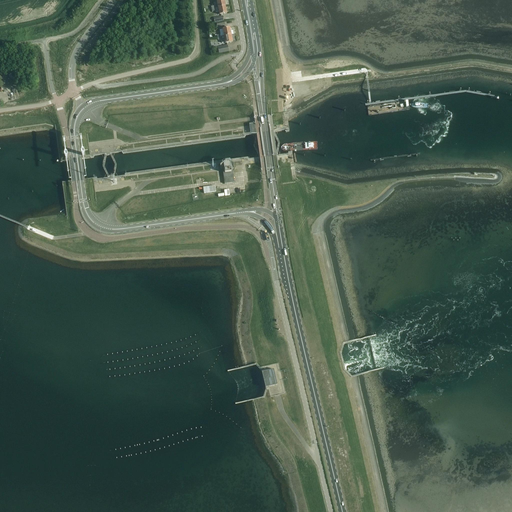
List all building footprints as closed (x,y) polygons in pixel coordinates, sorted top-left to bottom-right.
[(211,9),(225,6),(224,0),(219,0),(217,1),(218,8),(215,8),(215,6),(211,7),(211,9)] [(225,6),(211,9),(212,12),(215,11),(216,13),(219,12),(220,15),(227,14),(225,6)] [(224,36),(231,35),(230,28),(222,29),(224,36)] [(222,43),(225,43),(225,44),(233,42),(231,35),(224,36),(221,37),(217,38),(218,40),(221,40),(222,43)] [(219,54),(229,52),(227,46),(218,48),(219,54)] [(227,165),(223,168),(220,170),(221,170),(222,169),(224,184),(234,183),(233,174),(234,170),(233,169),(232,168),(234,168),(227,165)] [(274,369),(262,372),(265,388),(277,385),(274,369)]
